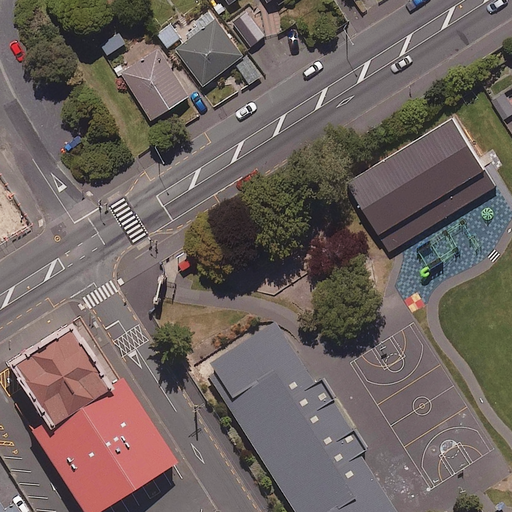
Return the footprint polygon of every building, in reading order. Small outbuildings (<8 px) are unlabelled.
[(216,0),(219,3),(216,6),(220,12),(224,9),(235,0),(216,0)] [(286,0),(256,0),(278,33),(294,23),(281,3),(286,0)] [(212,10),(195,22),(197,25),(186,34),(189,39),(176,48),(203,86),(245,55),(212,10)] [(265,36),(247,10),(232,21),(250,47),(265,36)] [(182,37),(171,24),(158,34),(169,48),(182,37)] [(128,42),(121,32),(104,44),(111,54),(128,42)] [(194,93),(162,46),(126,69),(122,63),(115,68),(119,73),(123,71),(155,119),(194,93)] [(262,75),(249,58),(238,67),(250,84),(262,75)] [(511,113),(511,104),(504,93),(493,101),(505,118),(511,113)] [(500,185),(458,116),(351,181),(392,249),(500,185)] [(0,243),(32,224),(0,174),(0,243)] [(126,381),(123,383),(81,318),(11,363),(50,424),(36,433),(86,511),(105,511),(174,468),(180,464),(126,381)] [(368,450),(336,399),(323,380),(316,384),(275,319),(200,367),(294,511),(398,511),(361,454),(368,450)]
